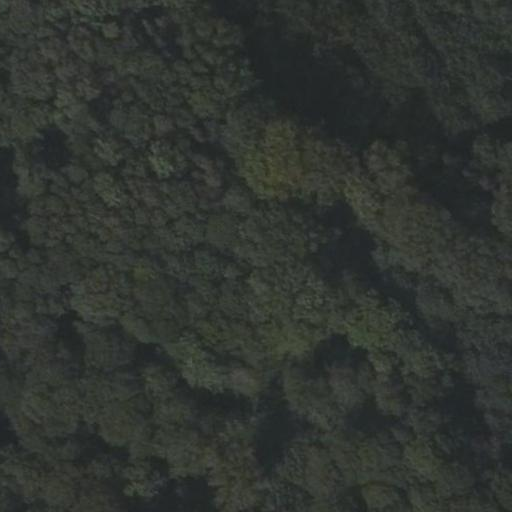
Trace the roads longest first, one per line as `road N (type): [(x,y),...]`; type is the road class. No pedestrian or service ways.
road 1 (track): [(229,0),(378,221)]
road 2 (track): [(378,221),(511,436)]
